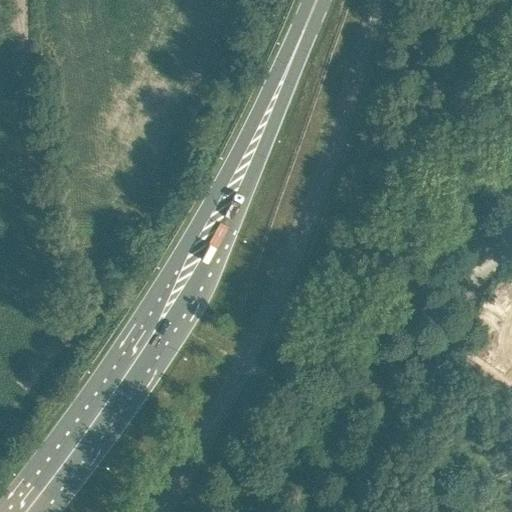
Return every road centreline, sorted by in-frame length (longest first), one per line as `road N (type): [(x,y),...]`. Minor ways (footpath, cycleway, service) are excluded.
road 1 (primary): [(311,0),(143,330),(5,511)]
road 2 (primary): [(44,511),(199,296),(319,0)]
road 3 (unclassified): [(317,511),(511,228)]
